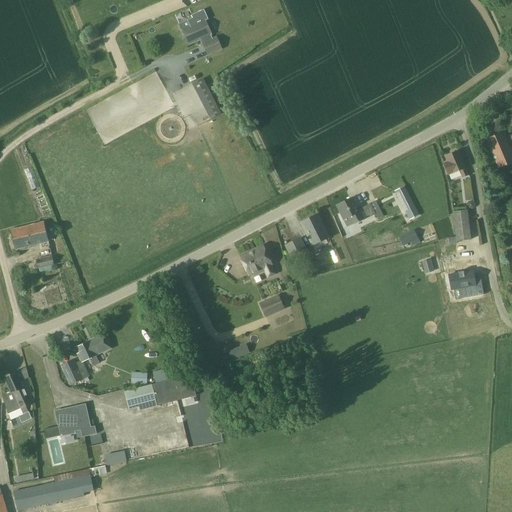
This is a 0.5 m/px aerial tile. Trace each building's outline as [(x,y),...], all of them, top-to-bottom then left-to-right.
[(205,9),(192,15),(193,18),(180,24),(189,44),(200,39),(201,41),(201,40),(208,57),(223,51),(217,38),(214,40),(205,20),(209,19),(205,9)] [(221,113),(203,78),(192,84),(210,119),(221,113)] [(498,168),(511,162),(511,146),(509,148),(503,133),(487,140),(498,168)] [(458,152),(446,157),(448,162),(444,163),(448,174),(459,170),(463,177),(468,175),(458,152)] [(393,228),(420,215),(405,186),(379,199),(393,228)] [(352,225),(366,218),(375,213),(370,204),(361,208),(356,211),(350,198),(336,205),(344,220),(349,218),(352,225)] [(457,242),(471,240),(467,210),(453,212),(457,242)] [(313,245),(329,237),(317,215),(301,223),(313,245)] [(16,249),(48,242),(43,223),(11,230),(16,249)] [(418,238),(414,231),(399,238),(403,246),(418,238)] [(292,261),(308,253),(301,238),(284,245),(292,261)] [(272,264),(263,246),(240,257),(248,275),(250,274),(252,277),(265,271),(266,274),(273,271),(270,265),(272,264)] [(38,269),(54,265),(53,256),(35,260),(38,269)] [(424,273),(433,270),(428,258),(419,261),(424,273)] [(481,286),(475,287),(472,273),(448,277),(451,292),(459,291),(461,302),(483,298),(481,286)] [(184,284),(172,289),(177,300),(188,294),(184,284)] [(277,295),(259,303),(265,315),(282,308),(277,295)] [(81,361),(82,362),(90,359),(93,366),(99,363),(96,356),(111,349),(104,334),(88,341),(89,342),(77,347),(80,353),(78,354),(81,361)] [(246,345),(229,351),(232,360),(250,353),(246,345)] [(82,362),(81,361),(75,363),(73,359),(59,365),(68,386),(88,377),(82,362)] [(17,369),(22,380),(28,377),(24,366),(17,369)] [(24,414),(22,408),(31,405),(23,388),(22,388),(15,372),(11,374),(9,373),(8,374),(6,375),(6,376),(5,377),(12,392),(2,396),(10,420),(24,414)] [(146,385),(147,372),(130,372),(130,385),(146,385)] [(138,411),(195,396),(190,375),(125,392),(129,407),(136,406),(138,411)] [(63,437),(75,434),(75,432),(81,430),(82,437),(97,434),(95,427),(92,428),(86,404),(55,411),(59,426),(43,430),(46,439),(61,436),(60,435),(63,434),(63,437)] [(105,464),(125,463),(124,451),(104,453),(105,464)] [(83,487),(92,485),(89,469),(73,472),(74,478),(14,492),(17,511),(85,497),(83,487)] [(32,472),(13,477),(14,482),(34,478),(32,472)]
